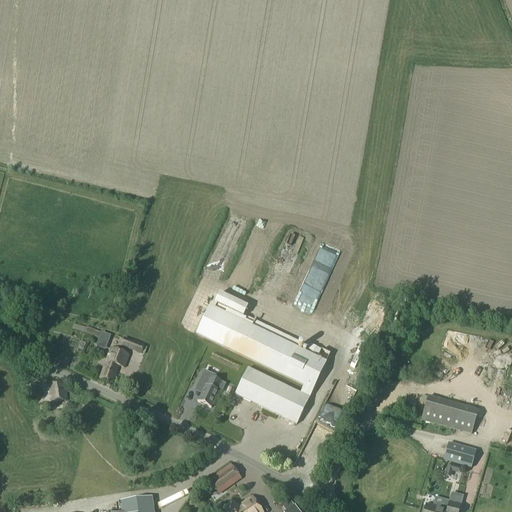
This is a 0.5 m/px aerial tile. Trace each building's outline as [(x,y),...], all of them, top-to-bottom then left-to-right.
[(19,196),(20,189),(11,187),(9,194),(19,196)] [(9,221),(7,240),(34,243),(36,224),(9,221)] [(303,387),(300,395),(247,370),(235,396),(296,426),(325,365),(330,355),(310,346),(305,355),(295,350),(299,344),(243,317),(247,308),(219,294),(214,305),(211,304),(209,309),(196,335),(303,387)] [(175,326),(180,312),(175,310),(170,324),(175,326)] [(444,332),(413,367),(429,381),(460,347),(444,332)] [(509,407),(511,386),(511,338),(505,337),(494,405),(509,407)] [(132,342),(123,339),(120,348),(141,356),(144,346),(133,341),(132,342)] [(123,369),(128,356),(110,350),(99,380),(112,384),(118,367),(123,369)] [(443,389),(483,395),(486,378),(446,371),(443,389)] [(337,374),(330,400),(336,401),(343,376),(337,374)] [(66,402),(64,384),(49,385),(50,403),(66,402)] [(26,403),(37,402),(37,400),(42,400),(41,390),(36,391),(35,386),(24,387),(26,403)] [(210,408),(217,393),(205,387),(198,403),(210,408)] [(427,398),(420,422),(471,436),(478,412),(427,398)] [(285,454),(294,449),(291,444),(282,450),(285,454)] [(472,469),(477,452),(449,445),(444,461),(472,469)] [(479,511),(497,511),(511,456),(511,451),(498,448),(485,501),(478,499),(476,506),(470,504),(469,509),(480,511),(479,511)] [(218,495),(239,480),(230,467),(208,482),(218,495)] [(121,502),(121,511),(153,511),(152,498),(121,502)] [(260,511),(251,498),(237,508),(234,504),(224,510),(224,511),(260,511)]
